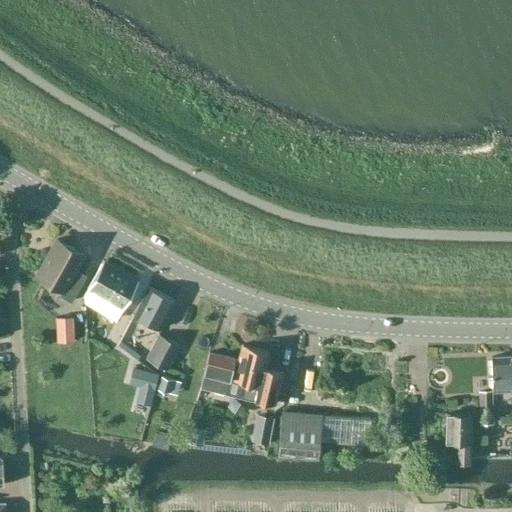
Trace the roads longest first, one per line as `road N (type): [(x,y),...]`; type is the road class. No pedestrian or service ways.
road 1 (tertiary): [(9,178),(202,285),(256,306),(373,327),(511,332)]
road 2 (residential): [(9,178),(28,511)]
